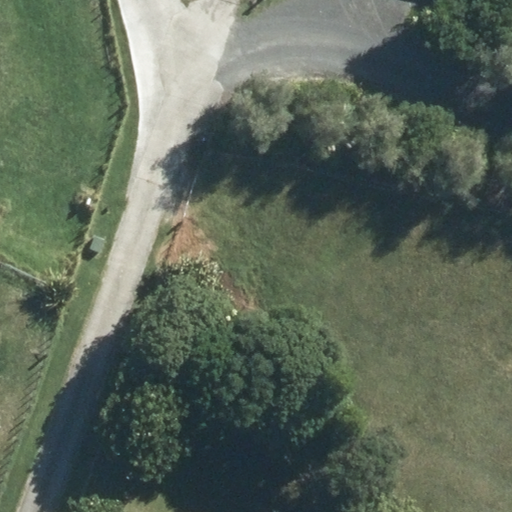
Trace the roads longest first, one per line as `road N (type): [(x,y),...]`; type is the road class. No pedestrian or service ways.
road 1 (track): [(35,511),(175,100),(151,0)]
road 2 (track): [(175,100),(274,41),(511,107)]
